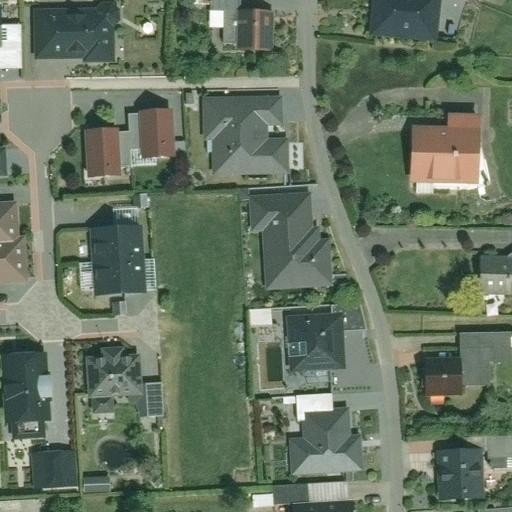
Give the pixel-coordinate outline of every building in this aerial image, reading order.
[(33,18),(33,61),(82,60),(84,68),(109,68),(120,55),(119,0),(86,0),(86,6),(44,7),(44,18),(33,18)] [(430,0),(374,0),(370,35),(435,44),(440,1),(430,0)] [(223,47),(271,48),(271,14),(241,14),(241,7),(224,6),(223,47)] [(278,101),(212,103),(213,118),(207,118),(208,139),(218,138),(219,174),(285,172),(284,143),(268,144),(268,123),(279,123),(278,101)] [(137,120),(138,163),(170,162),(169,119),(137,120)] [(85,138),(86,182),(118,182),(116,137),(85,138)] [(410,137),(408,185),(470,187),(473,139),(410,137)] [(309,197),(248,200),(250,238),(262,238),(264,293),(330,289),(327,243),(312,243),(309,197)] [(0,249),(17,249),(15,211),(0,212),(0,249)] [(112,233),(92,235),(96,298),(155,294),(153,262),(141,263),(139,211),(111,213),(112,233)] [(23,248),(0,249),(0,287),(25,286),(23,248)] [(511,265),(478,264),(476,298),(511,299),(511,265)] [(342,320),(296,323),(299,371),(345,368),(342,320)] [(49,423),(45,356),(3,359),(7,425),(49,423)] [(85,364),(88,399),(139,396),(139,388),(138,360),(85,364)] [(422,396),(457,396),(457,366),(422,367),(422,396)] [(160,386),(139,388),(141,420),(163,420),(160,386)] [(349,418),(306,418),(306,470),(349,470),(349,418)] [(436,457),(437,503),(481,501),(480,456),(436,457)]
